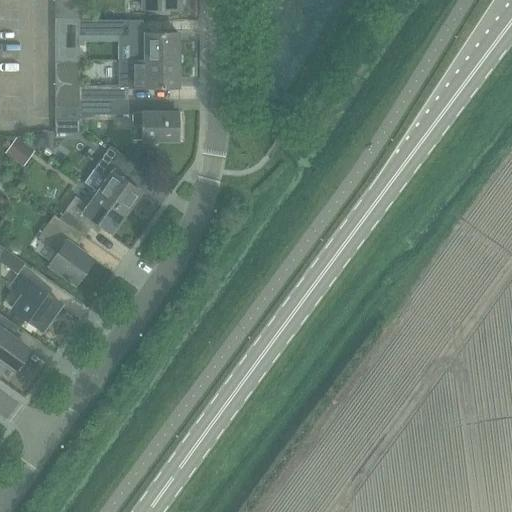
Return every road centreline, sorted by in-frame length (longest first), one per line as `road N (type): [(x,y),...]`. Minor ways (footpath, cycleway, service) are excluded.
road 1 (secondary): [(148,511),(511,20)]
road 2 (residential): [(51,438),(200,210),(215,145),(216,0)]
